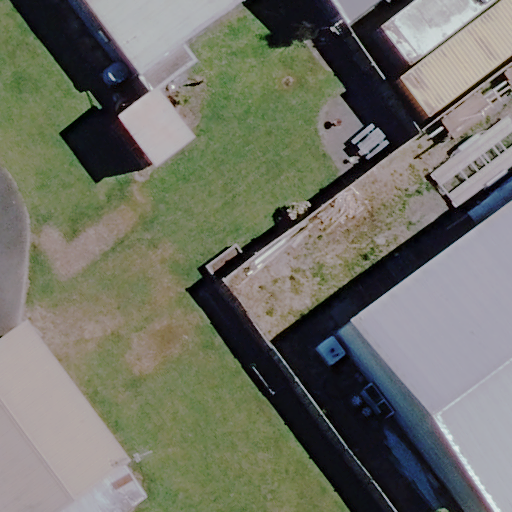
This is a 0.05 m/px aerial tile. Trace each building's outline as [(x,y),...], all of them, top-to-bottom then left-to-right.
[(375,0),(93,0),(195,134),(375,0)] [(511,139),(511,113),(489,85),(393,163),(429,207),(511,139)] [(188,157),(142,100),(94,139),(139,196),(188,157)] [(511,511),(511,241),(367,349),(489,511),(511,511)] [(0,511),(146,511),(149,509),(12,331),(0,340),(0,511)]
